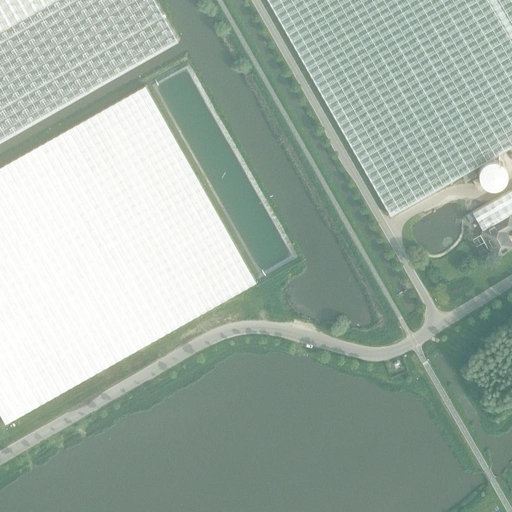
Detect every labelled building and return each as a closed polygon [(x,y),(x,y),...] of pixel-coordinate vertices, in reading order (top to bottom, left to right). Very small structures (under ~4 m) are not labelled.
[(0,0),(0,140),(39,118),(45,115),(58,107),(75,97),(92,88),(104,81),(138,61),(144,57),(162,48),(177,39),(154,0),(0,0)] [(511,144),(511,0),(268,0),(298,53),(390,214),(484,160),(511,144)] [(0,414),(5,423),(256,281),(145,85),(0,166),(0,414)] [(462,176),(466,181),(476,175),(473,170),(462,176)] [(483,231),(508,217),(507,215),(511,211),(511,188),(472,211),(483,231)] [(511,226),(511,223),(508,217),(483,231),(484,232),(480,234),(488,248),(492,246),(496,255),(499,253),(500,253),(501,253),(502,253),(503,252),(503,251),(511,246),(507,237),(505,238),(502,232),(511,226)]
